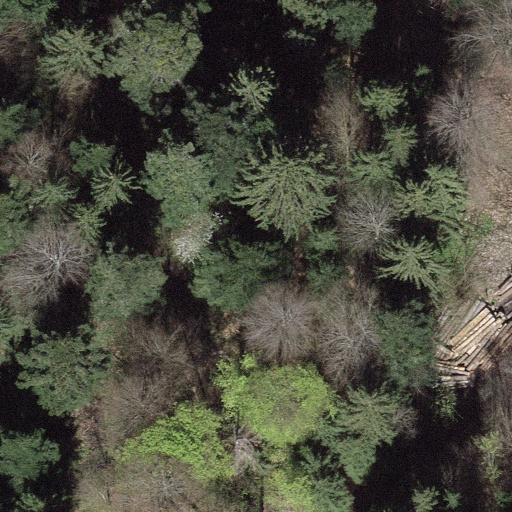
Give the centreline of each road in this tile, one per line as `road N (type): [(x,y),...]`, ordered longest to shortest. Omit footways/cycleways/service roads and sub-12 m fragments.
road 1 (track): [(471,400),(286,402),(215,416),(0,511)]
road 2 (track): [(372,511),(471,400)]
